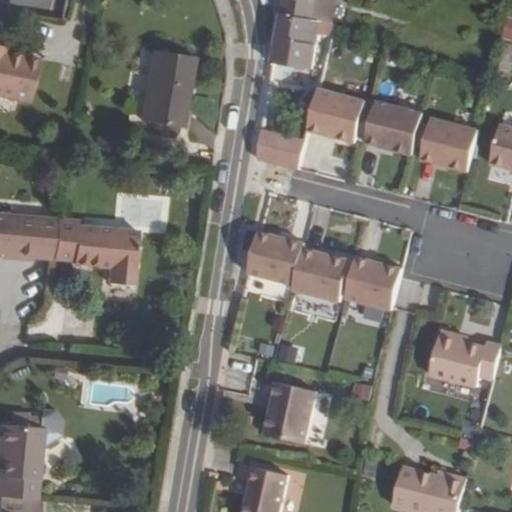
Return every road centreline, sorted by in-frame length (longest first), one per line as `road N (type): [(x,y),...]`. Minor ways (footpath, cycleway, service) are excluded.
road 1 (tertiary): [(181,511),(232,169)]
road 2 (residential): [(232,169),(511,243)]
road 3 (tertiary): [(232,169),(248,71),(241,0)]
